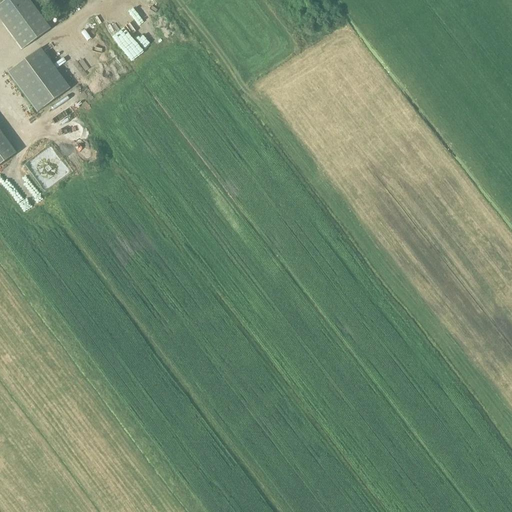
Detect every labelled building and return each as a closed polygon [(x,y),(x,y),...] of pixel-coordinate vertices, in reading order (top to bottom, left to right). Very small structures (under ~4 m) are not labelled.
[(50,29),(28,0),(6,0),(0,5),(0,20),(22,50),(50,29)] [(87,42),(94,55),(98,53),(91,40),(87,42)] [(70,89),(40,49),(7,74),(37,113),(70,89)] [(74,63),(83,75),(88,71),(78,59),(74,63)] [(57,99),(65,112),(99,90),(100,91),(124,75),(118,65),(104,75),(101,70),(89,78),(90,78),(57,99)] [(73,131),(86,129),(84,122),(72,124),(73,131)] [(0,165),(15,154),(0,133),(0,165)] [(41,190),(68,170),(50,145),(23,165),(41,190)] [(27,146),(22,148),(26,156),(30,154),(27,146)] [(73,151),(69,154),(78,165),(81,162),(73,151)]
